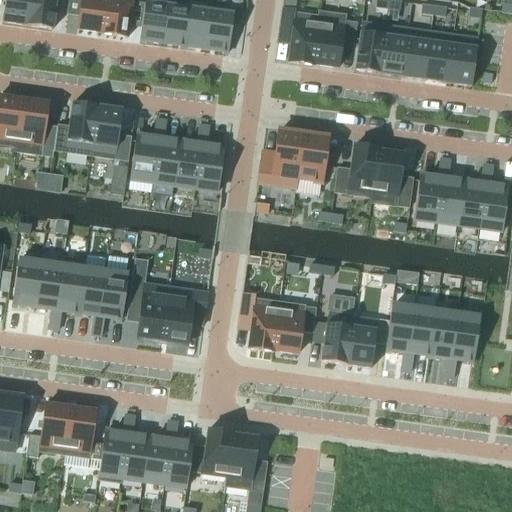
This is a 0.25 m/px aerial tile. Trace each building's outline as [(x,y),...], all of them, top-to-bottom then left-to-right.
[(4,0),(1,25),(26,28),(30,0),(4,0)] [(30,0),(26,28),(51,32),(55,0),(30,0)] [(80,0),(78,19),(77,31),(100,35),(100,36),(101,36),(106,0),(80,0)] [(106,0),(101,36),(126,40),(131,0),(106,0)] [(139,43),(162,46),(168,0),(167,0),(166,8),(144,5),(139,43)] [(183,49),(190,1),(179,0),(168,0),(162,46),(183,49)] [(376,0),(375,9),(387,11),(388,2),(376,0)] [(502,6),(501,14),(511,15),(511,0),(501,0),(501,6),(502,6)] [(183,49),(204,52),(210,9),(209,9),(209,14),(189,11),(191,2),(190,1),(183,49)] [(388,2),(387,11),(399,13),(400,4),(388,2)] [(421,7),(420,15),(432,17),(433,8),(421,7)] [(433,8),(432,17),(444,19),(445,10),(433,8)] [(233,12),(210,9),(204,52),(227,55),(233,12)] [(281,9),(279,27),(280,27),(292,29),(287,65),(312,68),(319,14),(318,14),(318,19),(294,16),(294,11),(282,9),(281,9)] [(469,10),(468,19),(480,21),(481,12),(469,10)] [(319,14),(312,68),(313,68),(313,67),(337,70),(344,18),(319,14)] [(359,35),(354,73),(365,74),(378,76),(384,31),(361,28),(359,35)] [(384,31),(378,76),(390,78),(400,79),(407,34),(384,31)] [(407,34),(400,79),(414,81),(423,82),(429,37),(412,35),(407,34)] [(429,37),(423,82),(439,84),(445,85),(452,41),(429,37)] [(452,41),(445,85),(470,89),(476,51),(476,44),(452,41)] [(0,146),(15,149),(14,154),(15,154),(22,101),(0,98),(0,146)] [(22,101),(15,154),(40,157),(41,151),(53,153),(56,129),(44,127),(47,105),(22,101)] [(56,129),(53,153),(65,155),(65,154),(90,158),(97,108),(72,105),(68,128),(56,126),(56,129)] [(97,108),(90,158),(114,161),(127,163),(131,139),(118,137),(121,112),(97,108)] [(160,122),(155,122),(154,131),(164,132),(165,123),(160,122)] [(198,128),(197,137),(207,138),(208,129),(203,128),(198,128)] [(154,131),(153,140),(158,141),(163,141),(164,132),(154,131)] [(261,154),(257,185),(258,186),(271,187),(295,191),(302,137),(277,134),(274,155),(262,154),(261,154)] [(152,185),(158,141),(153,140),(135,137),(129,182),(152,185)] [(206,147),(207,138),(197,137),(196,146),(201,147),(206,147)] [(295,191),(294,195),(319,199),(327,140),(302,137),(295,191)] [(179,144),(163,141),(158,141),(152,185),(173,188),(179,144)] [(173,188),(194,191),(201,147),(196,146),(179,144),(173,188)] [(206,147),(201,147),(194,191),(217,194),(223,150),(206,147)] [(336,169),(333,195),(352,197),(370,200),(369,205),(370,205),(378,151),(353,148),(350,171),(336,169)] [(378,151),(370,205),(408,210),(413,180),(399,178),(402,156),(379,153),(379,151),(378,151)] [(439,161),(438,170),(448,172),(449,163),(439,161)] [(482,167),(481,176),(491,178),(492,169),(482,167)] [(438,170),(437,180),(442,180),(447,181),(448,172),(438,170)] [(35,190),(35,192),(47,193),(47,192),(48,185),(49,177),(37,175),(36,182),(35,190)] [(481,176),(480,186),(485,186),(490,187),(491,178),(481,176)] [(419,177),(413,222),(435,225),(442,180),(437,180),(419,177)] [(442,180),(435,225),(457,228),(463,183),(447,181),(442,180)] [(463,183),(457,228),(478,231),(485,186),(480,186),(463,183)] [(47,192),(47,193),(59,195),(59,194),(60,186),(48,185),(47,192)] [(124,187),(112,185),(111,194),(123,196),(124,191),(124,187)] [(485,186),(478,231),(501,234),(507,189),(490,187),(485,186)] [(256,206),(254,214),(267,216),(268,207),(256,206)] [(318,214),(317,223),(325,224),(329,225),(330,216),(327,215),(318,214)] [(330,216),(329,225),(338,226),(341,226),(342,218),(339,217),(330,216)] [(394,225),(392,234),(403,235),(405,235),(406,227),(404,226),(394,225)] [(18,226),(17,234),(29,236),(30,227),(18,226)] [(199,251),(197,260),(210,261),(211,253),(199,251)] [(84,262),(77,316),(93,318),(92,328),(102,329),(103,320),(98,319),(105,270),(104,270),(105,259),(86,256),(85,262),(84,262)] [(105,270),(98,319),(103,320),(121,322),(127,273),(126,273),(128,261),(108,258),(106,270),(105,270)] [(248,258),(247,267),(259,268),(260,259),(248,258)] [(41,261),(34,310),(50,312),(49,322),(59,323),(60,314),(55,313),(63,259),(62,259),(61,264),(41,261)] [(63,259),(55,313),(60,314),(77,316),(84,262),(63,259)] [(18,262),(11,307),(34,310),(41,261),(40,261),(39,265),(18,262)] [(309,266),(308,275),(320,277),(321,268),(309,266)] [(321,268),(320,277),(332,278),(333,270),(321,268)] [(396,272),(395,284),(405,285),(407,274),(396,272)] [(383,277),(382,285),(394,287),(395,278),(383,277)] [(131,280),(126,317),(139,319),(138,325),(136,341),(161,344),(169,291),(144,287),(145,282),(131,280)] [(169,291),(161,344),(186,348),(189,326),(201,328),(202,328),(207,296),(206,296),(169,291)] [(241,296),(238,322),(251,324),(249,334),(247,351),(272,354),(279,305),(254,302),(254,297),(242,296),(241,296)] [(314,324),(312,336),(324,337),(320,364),(345,367),(352,317),(351,317),(354,301),(329,298),(327,314),(326,325),(314,324)] [(279,305),(272,354),(273,354),(273,353),(297,356),(300,334),(312,336),(315,310),(279,305)] [(391,308),(385,352),(402,355),(401,364),(411,365),(412,356),(407,356),(413,311),(391,308)] [(413,311),(407,356),(412,356),(429,359),(435,314),(413,311)] [(435,314),(429,359),(445,361),(444,370),(454,371),(455,362),(451,362),(457,317),(435,314)] [(352,317),(345,367),(370,371),(374,345),(385,347),(388,323),(377,321),(376,326),(352,322),(353,320),(353,318),(352,317)] [(457,317),(451,362),(455,362),(473,365),(479,320),(457,317)] [(49,322),(48,331),(53,331),(58,332),(59,323),(49,322)] [(92,328),(90,337),(95,337),(100,338),(102,329),(92,328)] [(401,364),(400,373),(410,375),(411,365),(401,364)] [(444,370),(442,379),(452,381),(454,371),(444,370)] [(0,397),(0,452),(14,454),(21,400),(0,397)] [(28,437),(25,458),(37,460),(38,454),(63,457),(70,409),(45,406),(40,438),(28,437)] [(63,457),(62,467),(87,470),(88,461),(100,462),(102,446),(90,445),(95,413),(70,409),(63,457)] [(124,417),(123,427),(133,428),(134,419),(129,418),(124,417)] [(167,423),(165,432),(176,434),(177,425),(172,424),(167,423)] [(100,462),(97,483),(119,486),(126,436),(131,437),(133,428),(123,427),(121,436),(104,433),(102,446),(100,462)] [(148,439),(142,484),(163,487),(169,442),(174,443),(176,434),(165,432),(164,442),(148,439)] [(201,476),(225,479),(223,489),(224,489),(232,435),(207,432),(205,448),(201,476)] [(232,435),(224,489),(262,494),(267,464),(254,462),(257,440),(233,437),(233,436),(232,435)] [(126,436),(119,486),(121,486),(121,481),(142,484),(148,439),(131,437),(126,436)] [(169,442),(163,487),(186,490),(188,474),(192,446),(192,445),(174,443),(169,442)] [(9,485),(8,494),(20,496),(21,487),(9,485)] [(83,496),(81,504),(94,506),(95,497),(83,496)]
